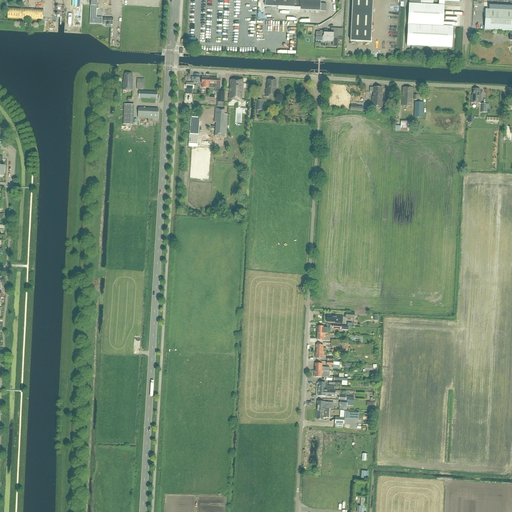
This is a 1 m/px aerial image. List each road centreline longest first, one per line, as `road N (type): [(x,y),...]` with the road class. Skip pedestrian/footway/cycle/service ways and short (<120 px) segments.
road 1 (primary): [(142,511),(173,0)]
road 2 (unclassified): [(296,511),(318,77)]
road 3 (unclassified): [(511,89),(318,77)]
road 4 (residential): [(318,77),(184,69)]
